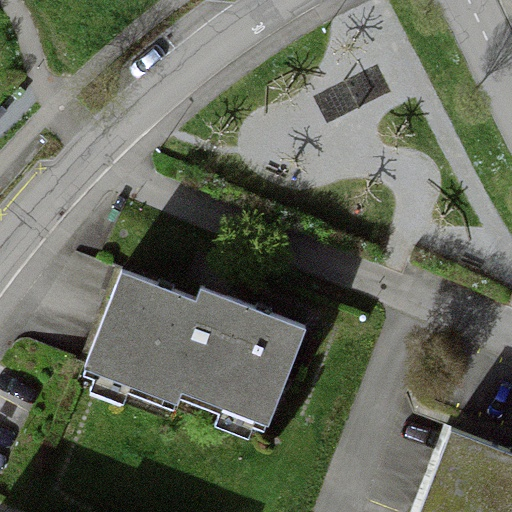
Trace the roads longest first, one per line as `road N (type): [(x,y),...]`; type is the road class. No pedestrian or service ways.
road 1 (unclassified): [(511,308),(360,263),(238,215),(105,139)]
road 2 (residential): [(277,0),(204,49),(105,139)]
road 3 (residential): [(105,139),(0,272)]
